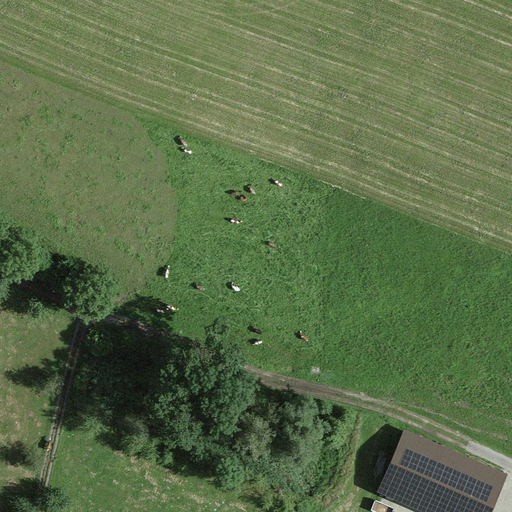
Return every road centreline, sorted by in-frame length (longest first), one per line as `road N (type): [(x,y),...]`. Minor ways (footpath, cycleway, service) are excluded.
road 1 (track): [(0,270),(88,311),(375,405),(511,464)]
road 2 (track): [(88,311),(36,511)]
